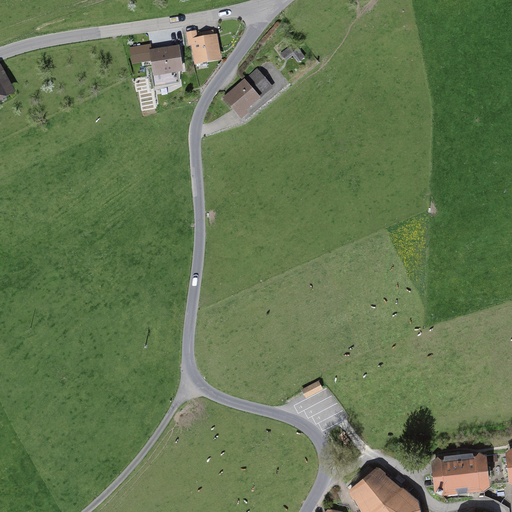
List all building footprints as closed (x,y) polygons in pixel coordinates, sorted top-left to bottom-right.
[(195,43),(198,61),(217,58),(212,31),(194,34),(194,32),(187,33),(189,44),(195,43)] [(152,60),(155,73),(182,69),(178,48),(151,52),(150,45),(130,48),(132,63),(152,60)] [(298,59),(302,56),(297,49),(290,48),(283,53),(286,57),(293,52),(298,59)] [(0,68),(0,95),(9,91),(0,74),(0,73),(2,72),(0,69),(0,68)] [(255,70),(224,98),(239,115),(270,88),(255,70)] [(322,389),(318,382),(302,390),(306,397),(322,389)] [(487,485),(484,458),(481,456),(473,457),(472,454),(457,457),(456,456),(445,457),(444,460),(437,461),(434,463),(437,490),(436,492),(441,495),(442,493),(443,494),(448,494),(448,491),(457,490),(458,493),(467,492),(467,489),(476,488),(477,490),(482,490),(482,487),(487,485)] [(384,476),(384,474),(378,469),(370,475),(370,476),(350,491),(354,498),(356,498),(363,511),(418,511),(416,502),(402,490),(401,490),(384,476)]
